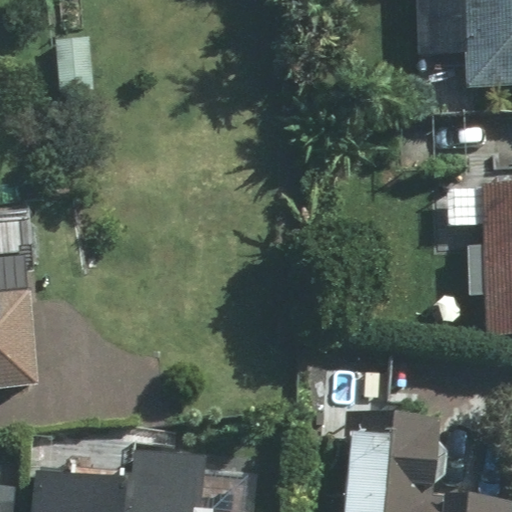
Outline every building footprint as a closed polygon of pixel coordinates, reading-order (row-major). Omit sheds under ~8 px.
[(511,94),(511,0),(416,0),(415,64),(463,65),(463,94),(511,94)] [(93,43),(55,45),(58,104),(96,102),(93,43)] [(511,173),(487,173),(488,351),(511,351),(511,173)] [(31,199),(0,198),(0,257),(31,258),(31,199)] [(23,309),(22,273),(0,273),(0,408),(39,407),(37,309),(23,309)] [(393,415),(395,378),(340,375),(332,511),(508,511),(509,504),(435,500),(439,417),(393,415)] [(27,498),(25,511),(240,511),(242,494),(205,491),(206,476),(121,470),(118,505),(27,498)]
